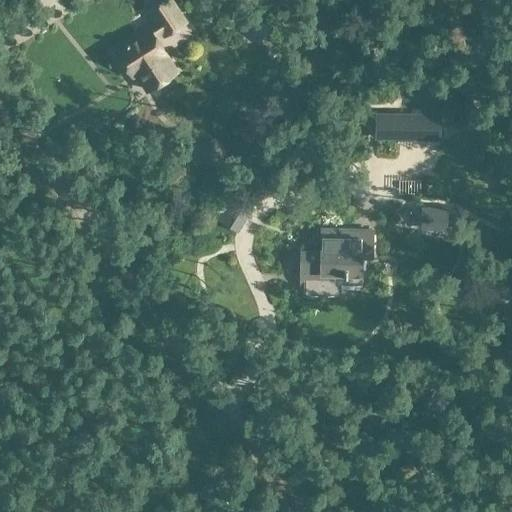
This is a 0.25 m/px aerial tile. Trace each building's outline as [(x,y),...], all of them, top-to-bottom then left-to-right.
[(161,0),(148,8),(159,25),(151,30),(150,29),(117,50),(134,75),(138,73),(149,90),(177,71),(166,55),(166,54),(154,36),(162,30),(166,35),(186,22),(171,0),(161,0)] [(472,88),(481,98),(487,92),(478,82),(472,88)] [(377,115),(376,139),(440,140),(441,116),(377,115)] [(222,159),(222,149),(214,143),(205,148),(204,158),(213,163),(222,159)] [(423,228),(447,229),(447,209),(423,208),(423,228)] [(361,280),(362,256),(373,256),(373,231),(322,230),(322,252),(302,251),(301,283),(305,283),(304,294),(340,294),(340,284),(361,284),(361,280)] [(416,470),(410,460),(386,476),(393,486),(416,470)]
